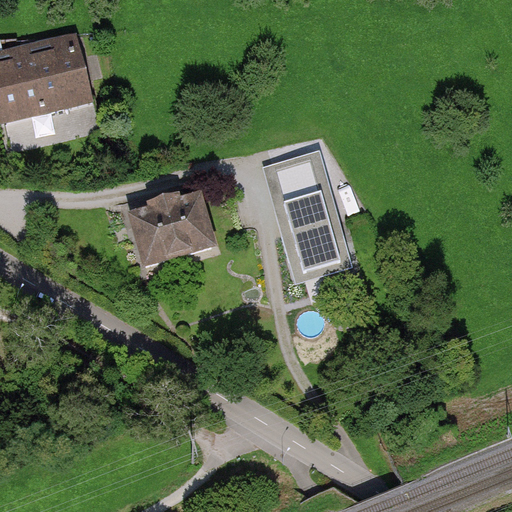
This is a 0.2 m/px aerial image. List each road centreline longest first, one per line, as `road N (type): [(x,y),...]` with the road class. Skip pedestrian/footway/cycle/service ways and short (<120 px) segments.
road 1 (tertiary): [(407,511),(0,265)]
road 2 (track): [(251,415),(217,470),(154,511)]
